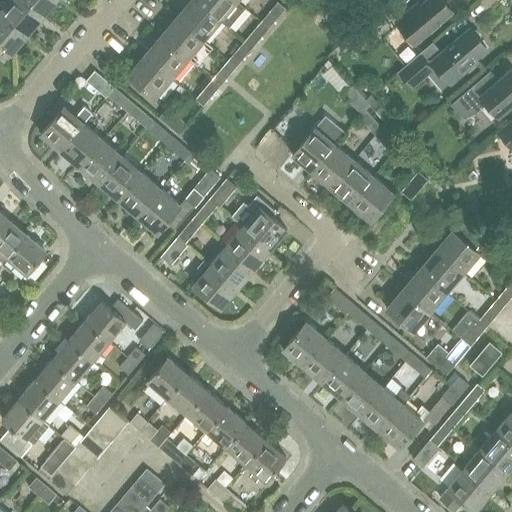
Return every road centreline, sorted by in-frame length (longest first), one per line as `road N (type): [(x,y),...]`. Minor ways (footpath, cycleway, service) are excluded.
road 1 (residential): [(0,139),(119,0)]
road 2 (residential): [(225,355),(98,245)]
road 3 (residential): [(225,355),(328,243)]
road 4 (residential): [(0,360),(98,245)]
road 5 (residential): [(338,449),(225,355)]
road 6 (residential): [(98,245),(0,148)]
road 7 (residential): [(328,243),(319,225),(238,153)]
